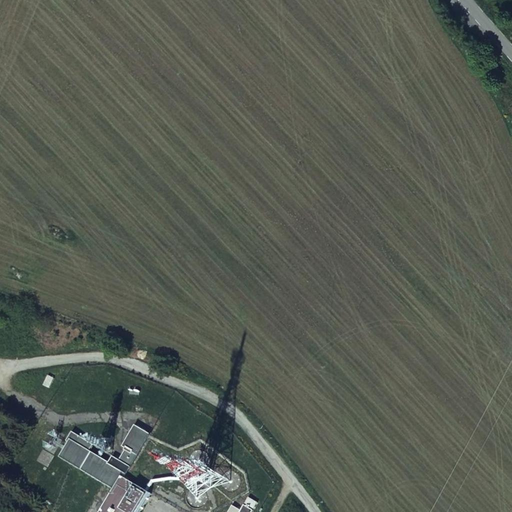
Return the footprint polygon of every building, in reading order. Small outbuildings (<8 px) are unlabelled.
[(57,378),(52,375),(47,385),(53,388),(57,378)] [(127,451),(122,460),(132,466),(148,439),(135,430),(123,449),(127,451)] [(80,442),(73,438),(69,445),(71,446),(62,461),(66,464),(80,442)] [(80,442),(66,464),(75,469),(86,447),(80,442)] [(86,447),(75,469),(117,493),(104,511),(139,511),(148,497),(123,482),(128,473),(111,463),(109,467),(88,455),(91,450),(86,447)] [(112,461),(111,463),(128,473),(132,466),(122,460),(119,465),(112,461)] [(258,504),(249,499),(246,505),(255,510),(258,504)]
